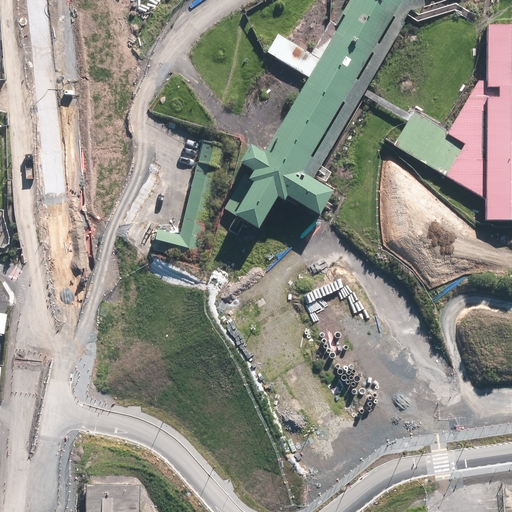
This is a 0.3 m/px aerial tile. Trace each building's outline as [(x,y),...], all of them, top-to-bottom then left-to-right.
[(232,196),(222,212),(229,217),(225,223),(249,238),(269,206),(276,210),(279,204),(310,223),(325,199),(305,187),(419,0),(461,0),(462,0),(351,0),(314,61),(276,38),(266,55),(304,78),(254,159),(242,152),(230,171),(245,180),(240,188),(243,190),(238,199),(232,196)] [(72,6),(50,4),(48,24),(70,26),(72,6)] [(369,90),(364,99),(405,122),(393,142),(386,138),(382,144),(481,200),(481,223),(511,223),(511,28),(482,28),(481,74),(445,134),(369,90)] [(109,104),(79,88),(73,98),(55,89),(43,113),(53,118),(55,113),(62,116),(90,131),(94,133),(109,104)] [(90,131),(62,116),(50,141),(77,155),(90,131)] [(197,261),(226,146),(203,141),(180,236),(144,227),(139,247),(197,261)] [(64,284),(87,298),(100,305),(108,292),(127,258),(114,250),(155,179),(119,158),(101,189),(114,196),(64,284)] [(338,266),(284,299),(380,456),(435,423),(338,266)] [(117,328),(130,305),(132,302),(122,296),(120,299),(108,292),(100,305),(94,315),(117,328)] [(494,444),(511,443),(511,410),(493,411),(494,444)] [(142,511),(143,488),(89,488),(89,511),(142,511)]
